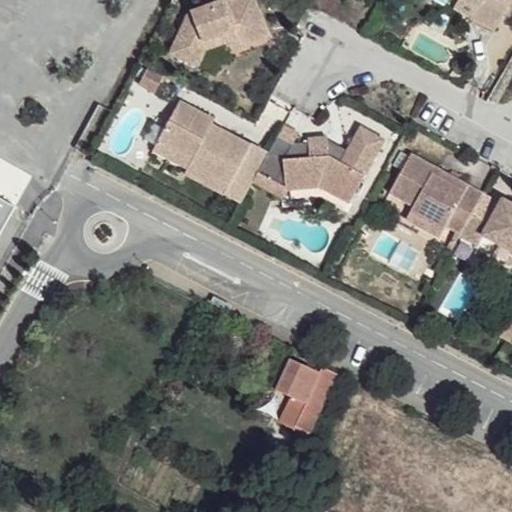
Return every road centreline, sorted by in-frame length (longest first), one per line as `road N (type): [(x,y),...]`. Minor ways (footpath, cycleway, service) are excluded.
road 1 (residential): [(132,209),(511,398)]
road 2 (residential): [(340,45),(506,133)]
road 3 (unclassified): [(79,246),(0,369)]
road 4 (unknown): [(60,166),(133,46)]
